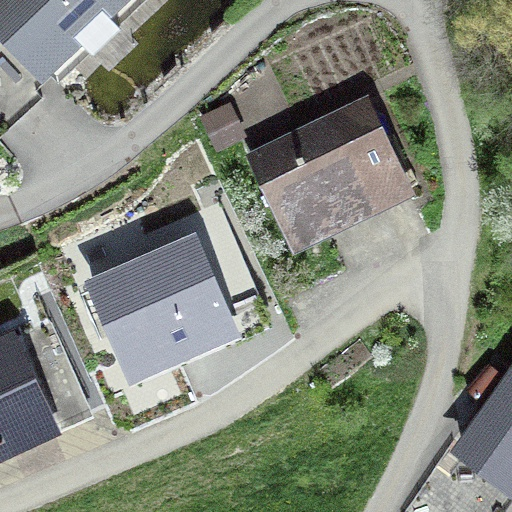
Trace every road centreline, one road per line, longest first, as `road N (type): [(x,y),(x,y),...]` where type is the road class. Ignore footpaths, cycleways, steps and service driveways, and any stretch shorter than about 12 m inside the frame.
road 1 (residential): [(448,275),(399,279),(213,411),(0,510)]
road 2 (residential): [(0,210),(35,199),(116,149),(290,0)]
road 3 (residential): [(420,0),(468,169),(448,275)]
road 4 (residential): [(448,275),(436,387),(384,511)]
